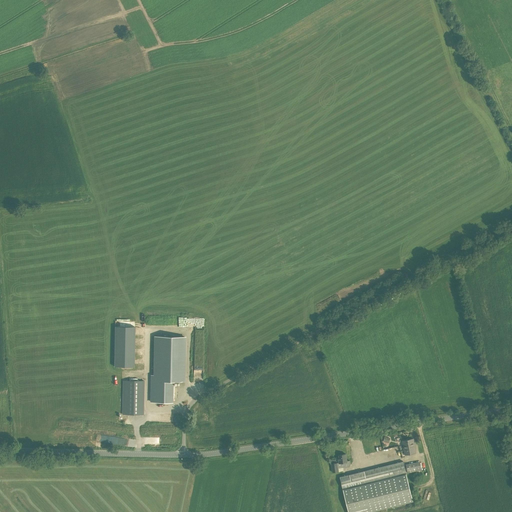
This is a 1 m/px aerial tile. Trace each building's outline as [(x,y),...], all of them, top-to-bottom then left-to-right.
[(184,381),(184,337),(155,336),(154,375),(152,375),(151,402),(172,402),(172,381),(184,381)] [(114,357),(113,367),(134,368),(134,358),(114,357)] [(143,414),(144,381),(123,381),(122,414),(143,414)] [(405,455),(416,452),(413,439),(402,441),(405,455)] [(347,461),(346,454),(339,455),(339,457),(338,457),(339,463),(340,463),(341,467),(349,466),(350,464),(350,460),(347,461)] [(333,463),(332,460),(330,461),(331,464),(332,472),(339,471),(338,463),(333,463)] [(348,511),(369,511),(413,501),(403,461),(340,477),(348,511)] [(416,473),(422,471),(420,462),(406,464),(407,473),(416,472),(416,473)]
